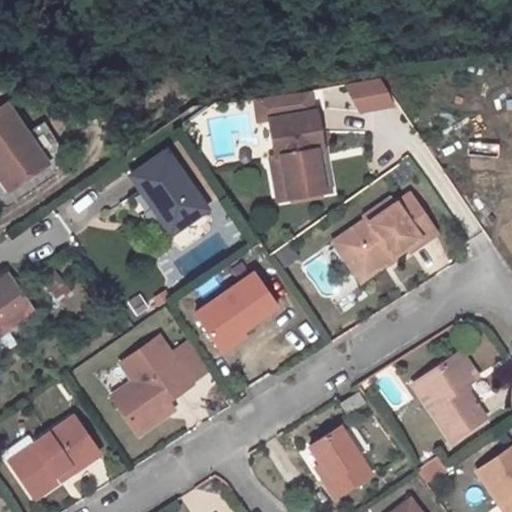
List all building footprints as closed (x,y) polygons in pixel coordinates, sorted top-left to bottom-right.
[(356,118),(387,102),(372,73),(341,89),(356,118)] [(0,99),(0,195),(47,163),(2,99),(0,99)] [(331,189),(315,108),(268,117),(274,155),(280,155),(287,197),(331,189)] [(131,175),(171,232),(206,209),(167,151),(131,175)] [(287,197),(280,155),(274,155),(269,156),(277,199),(287,197)] [(465,156),(464,170),(492,170),(492,156),(465,156)] [(467,172),(467,185),(497,185),(497,172),(467,172)] [(388,254),(405,242),(409,248),(435,230),(408,190),(394,199),(382,208),(378,203),(363,213),(365,215),(331,238),(353,271),(385,249),(388,254)] [(390,194),(378,203),(382,208),(394,199),(390,194)] [(385,249),(353,271),(358,278),(390,256),(388,254),(385,249)] [(29,287),(49,313),(75,293),(56,267),(29,287)] [(253,273),(197,313),(219,345),(241,330),(242,332),(277,308),(253,273)] [(8,276),(0,281),(0,334),(33,312),(8,276)] [(131,317),(145,312),(138,296),(125,301),(131,317)] [(224,351),(245,336),(242,332),(241,330),(219,345),(224,351)] [(134,381),(142,393),(120,408),(138,433),(167,413),(161,403),(167,399),(192,382),(160,337),(122,363),(134,381)] [(413,385),(453,441),(487,417),(465,386),(478,376),(461,352),(413,385)] [(134,381),(112,396),(120,408),(142,393),(134,381)] [(356,391),(340,403),(347,412),(363,401),(356,391)] [(174,408),(167,399),(161,403),(167,413),(174,408)] [(58,473),(71,464),(74,470),(100,453),(75,416),(35,444),(39,449),(15,466),(27,485),(36,479),(44,491),(62,479),(58,473)] [(338,424),(309,444),(320,461),(330,476),(325,480),(335,495),(369,472),(338,424)] [(15,466),(39,449),(35,444),(11,460),(15,466)] [(511,511),(511,447),(479,471),(507,511),(511,511)] [(420,483),(441,471),(433,457),(412,469),(420,483)] [(315,465),(325,480),(330,476),(320,461),(315,465)] [(62,479),(74,470),(71,464),(58,473),(62,479)] [(36,497),(44,491),(36,479),(27,485),(36,497)] [(422,511),(411,496),(389,511),(422,511)]
